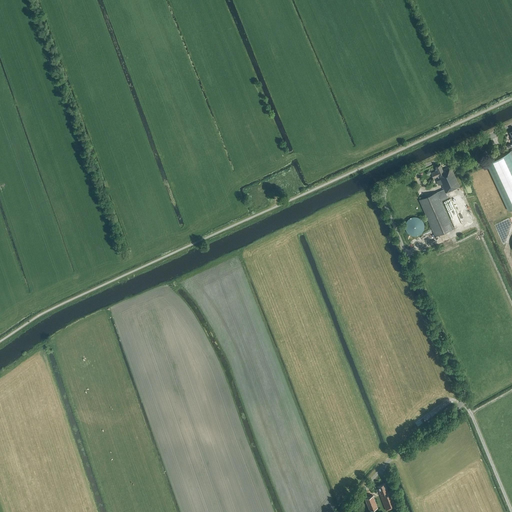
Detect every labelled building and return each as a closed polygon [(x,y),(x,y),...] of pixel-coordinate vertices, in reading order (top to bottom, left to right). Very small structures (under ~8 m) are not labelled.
[(511,155),(511,150),(486,163),(509,211),(511,209),(511,155)] [(442,170),(440,165),(435,167),(436,169),(435,170),(436,171),(431,173),(433,177),(437,174),(444,189),(419,200),(435,237),(453,229),(441,201),(448,198),(446,193),(459,187),(450,166),(442,170)] [(414,236),(416,236),(417,236),(418,236),(418,235),(419,235),(420,234),(421,234),(421,233),(422,233),(423,232),(423,231),(423,230),(424,230),(424,229),(424,228),(424,227),(424,226),(424,225),(424,224),(423,223),(423,222),(422,221),(422,220),(421,220),(420,219),(420,218),(419,218),(418,218),(417,217),(416,217),(415,217),(414,217),(413,217),(412,217),(411,218),(410,218),(409,219),(408,220),(407,220),(407,221),(406,222),(406,223),(405,224),(405,225),(405,226),(405,227),(405,228),(405,229),(405,230),(406,230),(406,231),(406,232),(407,232),(408,233),(408,234),(409,234),(410,235),(411,235),(411,236),(412,236),(413,236),(414,236)] [(387,491),(385,483),(377,486),(380,493),(379,494),(386,511),(398,506),(392,489),(387,491)] [(369,510),(377,507),(372,495),(365,498),(369,510)]
